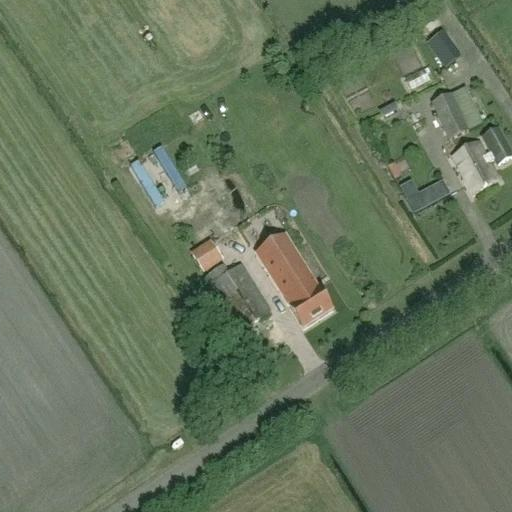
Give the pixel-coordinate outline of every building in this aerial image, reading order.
[(465,92),(433,107),(450,145),(482,130),(465,92)] [(472,199),(499,183),(490,165),(495,162),(498,168),(511,160),(511,158),(498,132),(483,140),(491,155),(485,158),(478,145),(453,159),(461,173),(460,174),(463,180),(462,181),(472,199)] [(285,240),(257,257),(303,330),(331,312),(285,240)] [(191,256),(203,274),(220,262),(210,245),(191,256)] [(109,246),(97,253),(103,264),(115,258),(109,246)] [(209,285),(240,333),(270,314),(240,265),(209,285)]
